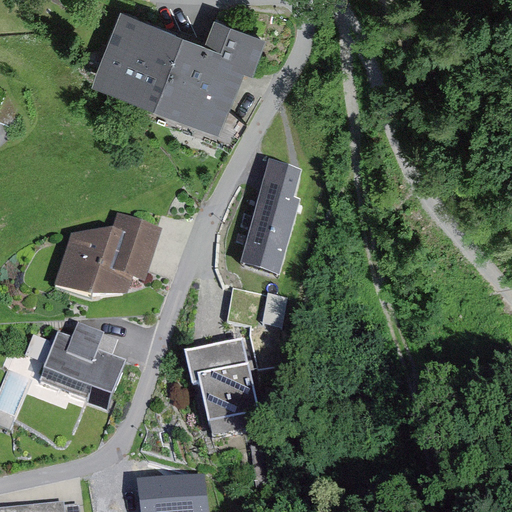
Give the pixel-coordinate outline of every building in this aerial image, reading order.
[(121,13),(93,84),(217,134),(256,37),(214,20),(204,46),(121,13)] [(274,156),(244,261),(284,273),(315,168),(274,156)] [(100,304),(112,274),(142,286),(157,249),(163,233),(123,217),(113,242),(79,228),(56,286),(100,304)] [(54,340),(40,378),(110,403),(123,365),(96,355),(101,342),(102,337),(80,329),(73,347),(54,340)] [(211,349),(192,353),(211,434),(269,420),(250,339),(211,349)] [(214,511),(210,470),(141,477),(144,511),(214,511)] [(43,507),(0,511),(81,511),(80,502),(43,507)]
